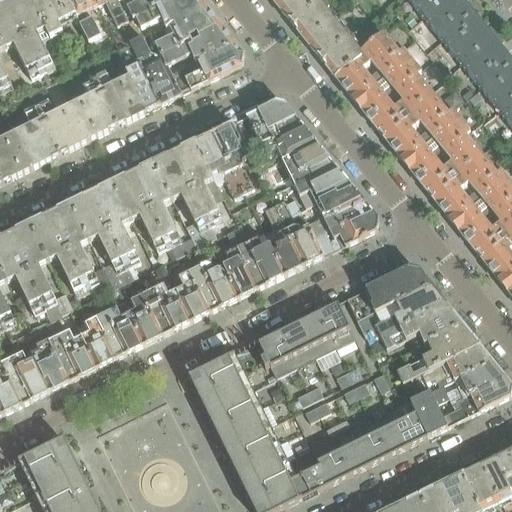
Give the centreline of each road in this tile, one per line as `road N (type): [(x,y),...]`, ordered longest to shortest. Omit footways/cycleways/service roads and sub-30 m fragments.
road 1 (residential): [(424,238),(0,448)]
road 2 (residential): [(0,213),(288,70)]
road 3 (residential): [(424,238),(288,70)]
road 4 (residential): [(334,511),(511,426)]
road 5 (residential): [(511,347),(424,238)]
